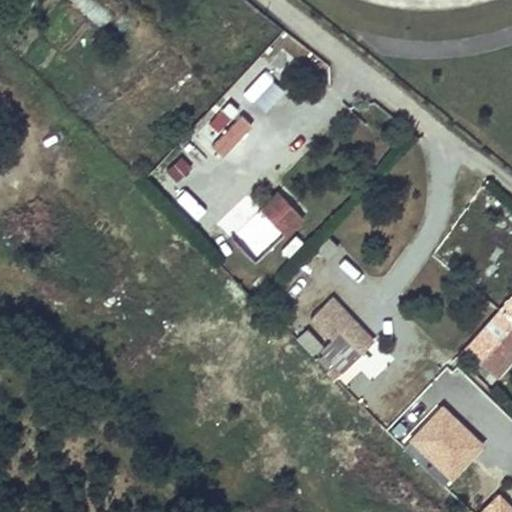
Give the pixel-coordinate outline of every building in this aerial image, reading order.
[(94,0),(70,0),(99,28),(111,16),(94,0)] [(221,144),(245,117),(226,100),(202,128),(221,144)] [(192,208),(211,189),(191,168),(172,187),(192,208)] [(252,262),(299,217),(275,191),(258,208),(228,236),(252,262)] [(228,236),(258,208),(245,195),(215,223),(228,236)] [(325,258),(336,247),(326,238),(316,249),(325,258)] [(494,378),(511,358),(511,294),(463,348),(494,378)] [(369,343),(326,299),(307,317),(329,339),(320,347),(323,351),(316,358),(327,369),(334,362),(341,370),(369,343)] [(319,345),(304,330),(295,339),(309,354),(319,345)] [(412,428),(424,416),(414,407),(403,419),(412,428)] [(440,409),(403,447),(444,487),(482,448),(440,409)] [(511,511),(511,508),(499,494),(480,511),(511,511)]
